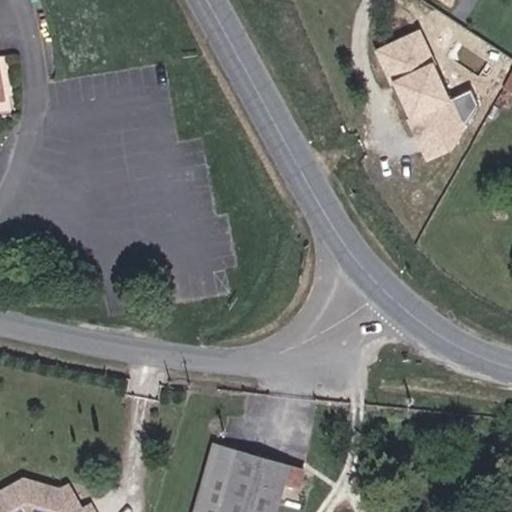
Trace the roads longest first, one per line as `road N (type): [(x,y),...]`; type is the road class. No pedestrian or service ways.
road 1 (unclassified): [(381,290),(296,350),(238,364),(0,329)]
road 2 (secondary): [(205,0),(333,229),(381,290)]
road 3 (secondary): [(381,290),(429,329),(511,365)]
